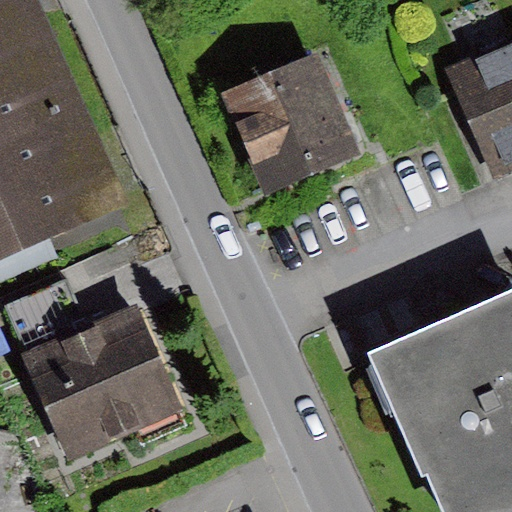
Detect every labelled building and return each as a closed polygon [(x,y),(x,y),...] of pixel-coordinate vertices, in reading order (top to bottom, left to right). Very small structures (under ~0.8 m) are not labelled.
[(22,0),(0,0),(0,282),(125,227),(22,0)] [(511,52),(453,78),(496,174),(511,167),(511,52)] [(315,58),(224,99),(265,191),(356,151),(315,58)] [(1,307),(20,351),(84,324),(65,280),(1,307)] [(511,511),(511,296),(371,358),(426,482),(431,480),(444,511),(511,511)] [(84,324),(20,351),(66,459),(181,409),(134,302),(84,324)]
